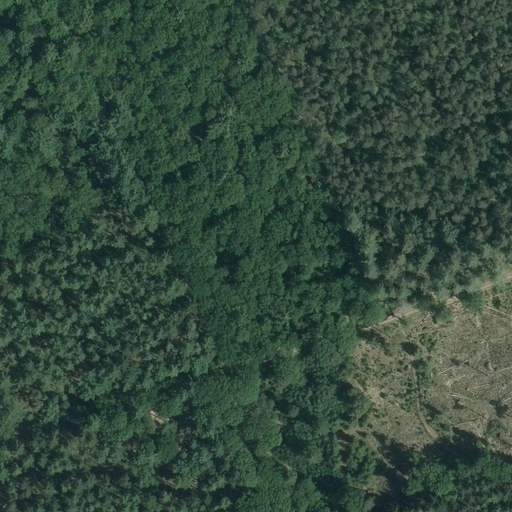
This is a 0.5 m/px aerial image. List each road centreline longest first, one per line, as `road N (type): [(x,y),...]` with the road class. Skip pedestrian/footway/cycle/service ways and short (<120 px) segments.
road 1 (track): [(271,511),(229,370),(58,0)]
road 2 (track): [(511,275),(0,443)]
